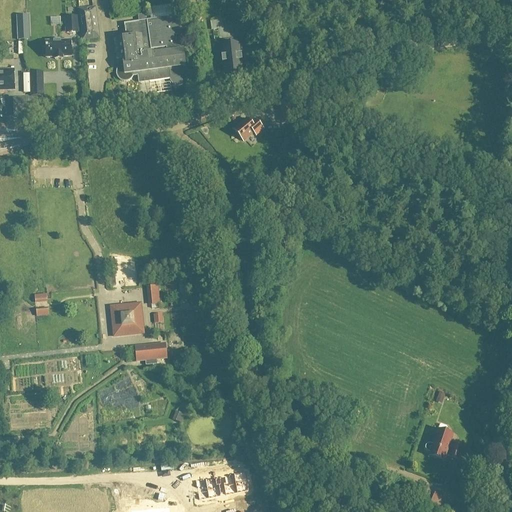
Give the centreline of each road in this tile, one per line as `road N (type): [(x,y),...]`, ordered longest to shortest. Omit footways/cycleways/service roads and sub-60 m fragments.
road 1 (tertiary): [(0,139),(172,123),(353,60),(511,36)]
road 2 (track): [(511,184),(295,95),(290,80)]
road 3 (track): [(295,95),(311,131),(293,191),(300,219),(326,231)]
